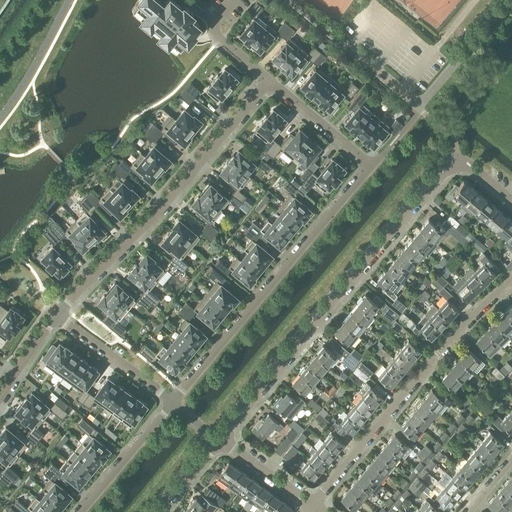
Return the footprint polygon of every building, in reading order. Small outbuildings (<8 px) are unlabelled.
[(138,0),(135,4),(144,12),(140,17),(150,25),(153,22),(162,29),(157,34),(167,42),(171,38),(180,46),(185,40),(187,41),(195,31),(194,30),(199,23),(190,15),(193,12),(183,3),(186,0),(164,0),(163,2),(161,0),(138,0)] [(263,7),(256,2),(248,12),(255,18),(254,19),(253,19),(249,24),(248,23),(244,28),(245,29),(240,34),(245,38),(244,40),(249,44),(267,23),(257,14),(263,7)] [(281,36),(290,26),(285,21),(276,31),(281,36)] [(267,23),(249,44),(257,51),(258,50),(259,50),(264,45),(265,45),(268,41),(268,40),(272,35),(272,34),(275,30),(267,23)] [(290,26),(281,36),(286,40),(295,30),(290,26)] [(273,60),(281,66),(299,46),(290,39),(287,43),(286,42),(281,48),(281,47),(277,52),(278,52),(273,58),(274,59),(273,60)] [(299,46),(281,66),(281,67),(286,71),(287,70),(292,74),(296,68),(297,69),(301,64),(301,63),(305,58),(304,57),(305,56),(311,61),(320,51),(314,46),(308,53),(299,46)] [(320,51),(312,61),(317,66),(325,56),(320,51)] [(341,58),(338,62),(343,66),(345,68),(348,64),(341,58)] [(219,76),(218,75),(213,80),(214,81),(209,87),(206,91),(217,101),(221,97),(237,79),(236,78),(236,77),(229,71),(228,71),(225,69),(219,76)] [(311,94),(324,78),(315,70),(310,75),(305,80),(306,80),(301,86),(306,90),(305,91),(310,95),(311,94)] [(311,94),(319,101),(336,81),(327,74),(324,78),(311,94)] [(336,81),(319,101),(318,102),(323,106),(324,105),(329,109),(334,104),(338,99),(342,93),(343,91),(350,97),(359,87),(352,82),(346,89),(336,81)] [(189,82),(184,89),(194,97),(199,90),(189,82)] [(184,89),(178,95),(188,104),(194,97),(184,89)] [(362,90),(353,100),(361,106),(359,108),(359,107),(354,112),(349,117),(350,117),(345,123),(350,127),(349,128),(354,132),(355,131),(372,111),(362,103),(368,95),(362,90)] [(176,119),(191,133),(201,121),(195,116),(197,114),(187,106),(176,119)] [(258,128),(254,132),(265,141),(258,149),(264,154),(266,152),(275,141),(270,136),(285,119),(284,119),(285,118),(277,111),(276,112),(273,109),(267,116),(266,115),(261,121),(262,122),(258,128)] [(355,131),(363,138),(380,118),(372,111),(355,131)] [(153,123),(148,129),(158,137),(162,132),(173,141),(176,138),(184,144),(189,137),(188,136),(191,133),(176,119),(172,116),(160,130),(153,123)] [(396,119),(390,126),(380,118),(363,138),(362,139),(367,143),(368,142),(373,146),(378,141),(382,136),(386,130),(387,128),(394,134),(403,124),(396,119)] [(148,129),(143,135),(151,141),(148,143),(153,147),(145,156),(160,170),(163,166),(164,167),(170,160),(163,154),(165,150),(154,141),(158,137),(148,129)] [(275,141),(266,152),(266,153),(270,156),(273,158),(280,149),(292,159),(296,155),(309,139),(305,136),(306,135),(299,129),(293,137),(290,134),(280,145),(275,141)] [(309,139),(296,155),(309,166),(317,157),(314,154),(320,146),(313,141),(312,142),(309,139)] [(233,155),(229,160),(230,161),(230,160),(246,173),(254,164),(249,159),(244,155),(238,151),(234,156),(233,155)] [(121,158),(117,163),(128,173),(132,168),(143,178),(145,176),(151,181),(157,173),(160,170),(145,156),(141,152),(130,166),(121,158)] [(261,158),(257,163),(267,172),(271,167),(261,158)] [(304,181),(301,185),(307,190),(314,182),(325,191),(328,187),(329,187),(333,182),(335,183),(339,177),(338,176),(344,169),(341,166),(341,165),(334,159),(333,160),(332,159),(318,176),(312,171),(304,181)] [(227,164),(221,171),(227,177),(225,179),(236,188),(232,193),(242,202),(246,196),(239,190),(250,176),(246,173),(246,174),(230,161),(227,164)] [(120,177),(109,188),(128,205),(131,202),(138,195),(132,189),(134,187),(124,177),(128,173),(117,163),(111,169),(120,177)] [(307,167),(299,177),(304,181),(312,171),(307,167)] [(464,202),(474,189),(463,180),(458,186),(455,184),(445,196),(448,199),(454,195),(464,202)] [(299,200),(293,195),(298,189),(288,181),(283,186),(291,192),(282,203),(302,219),(303,220),(307,215),(306,214),(310,210),(305,206),(306,205),(299,200)] [(208,184),(201,193),(202,194),(222,211),(230,200),(238,206),(242,202),(232,193),(227,199),(226,197),(220,193),(221,192),(216,188),(216,189),(210,184),(209,185),(208,184)] [(91,190),(84,196),(95,207),(99,203),(110,213),(113,210),(120,216),(126,210),(125,209),(128,205),(109,188),(99,198),(91,190)] [(474,189),(464,202),(460,206),(471,215),(474,212),(485,199),(474,189)] [(198,196),(192,203),(200,209),(197,213),(208,222),(204,227),(214,235),(218,230),(211,224),(222,211),(202,194),(199,197),(198,196)] [(87,211),(76,221),(93,240),(96,237),(97,238),(104,232),(97,225),(101,222),(91,211),(95,207),(84,196),(79,202),(87,211)] [(437,196),(433,200),(438,205),(442,200),(437,196)] [(485,199),(474,212),(480,217),(478,220),(483,224),(485,221),(496,208),(485,199)] [(299,222),(302,219),(282,203),(275,211),(279,215),(295,228),(300,223),(299,222)] [(506,217),(496,208),(485,221),(495,230),(506,217)] [(295,228),(279,215),(272,223),(287,237),(287,236),(288,237),(292,232),(292,231),(295,228)] [(511,221),(506,217),(495,230),(506,239),(511,231),(511,221)] [(174,227),(171,231),(191,247),(202,234),(210,240),(214,235),(204,227),(200,231),(189,222),(186,226),(179,219),(173,226),(174,227)] [(428,219),(420,230),(437,244),(444,235),(446,236),(450,233),(464,245),(468,240),(464,236),(459,232),(455,229),(447,222),(446,221),(442,225),(438,222),(435,225),(428,219)] [(56,222),(49,228),(59,240),(65,235),(74,246),(77,244),(82,250),(89,243),(93,240),(76,221),(64,231),(56,222)] [(253,223),(248,228),(258,236),(263,231),(253,223)] [(287,237),(272,223),(264,233),(280,246),(280,245),(280,246),(285,241),(284,240),(287,237)] [(459,224),(455,229),(459,232),(463,228),(459,224)] [(49,228),(43,233),(54,245),(59,240),(49,228)] [(252,239),(243,249),(248,252),(264,265),(267,261),(272,256),(271,256),(271,255),(254,241),(258,236),(248,228),(244,233),(252,239)] [(463,228),(459,232),(464,236),(468,240),(472,235),(463,228)] [(420,230),(411,239),(427,252),(429,254),(437,244),(420,230)] [(168,234),(161,242),(168,247),(166,249),(173,256),(169,261),(181,271),(183,272),(188,265),(181,259),(191,247),(171,231),(168,235),(168,234)] [(511,231),(506,239),(503,243),(507,246),(506,247),(511,252),(511,231)] [(472,235),(468,240),(478,248),(482,243),(472,235)] [(411,239),(403,250),(418,263),(427,252),(411,239)] [(482,243),(478,248),(482,252),(486,247),(482,243)] [(52,246),(42,258),(47,263),(46,264),(51,269),(52,268),(59,274),(62,271),(63,272),(70,264),(69,264),(70,263),(63,257),(64,256),(63,256),(59,253),(60,252),(59,251),(58,252),(52,246)] [(460,249),(456,253),(462,259),(466,254),(460,249)] [(403,250),(394,260),(410,273),(418,263),(403,250)] [(264,265),(248,252),(241,261),(256,274),(259,270),(260,271),(264,265)] [(140,260),(137,264),(157,281),(166,269),(176,277),(181,271),(169,261),(165,265),(154,256),(152,258),(146,253),(140,260)] [(462,259),(456,253),(453,257),(459,262),(462,259)] [(484,262),(475,271),(486,282),(496,273),(494,271),(498,268),(483,253),(479,257),(484,262)] [(442,256),(437,262),(442,266),(447,261),(442,256)] [(502,260),(509,266),(511,262),(511,260),(506,256),(502,260)] [(249,284),(254,279),(253,278),(256,274),(240,261),(241,260),(237,257),(228,267),(219,259),(214,264),(226,274),(231,269),(249,284)] [(394,260),(386,270),(400,282),(401,283),(410,273),(394,260)] [(442,266),(437,262),(433,267),(438,271),(442,266)] [(133,269),(129,274),(134,278),(134,279),(139,283),(144,287),(145,286),(147,288),(141,294),(151,303),(154,306),(160,299),(149,290),(157,281),(137,264),(136,263),(132,268),(133,269)] [(228,307),(232,303),(233,304),(238,298),(224,287),(229,282),(212,267),(206,274),(216,282),(209,290),(228,307)] [(471,267),(462,276),(465,280),(476,291),(486,282),(475,271),(471,267)] [(438,273),(444,279),(448,275),(442,269),(438,273)] [(386,270),(377,281),(383,286),(381,289),(394,300),(397,295),(392,290),(400,282),(386,270)] [(444,279),(438,273),(434,278),(442,286),(447,281),(444,279)] [(420,281),(425,286),(430,280),(425,276),(420,281)] [(462,276),(452,286),(456,289),(467,301),(476,291),(465,280),(462,276)] [(425,286),(420,281),(415,286),(420,291),(425,286)] [(107,292),(108,293),(128,310),(135,301),(131,297),(132,296),(126,291),(127,291),(122,287),(122,288),(116,283),(115,284),(114,283),(107,292)] [(446,299),(437,308),(449,319),(458,309),(451,302),(455,298),(443,286),(438,291),(446,299)] [(420,293),(426,299),(430,294),(424,289),(420,293)] [(225,310),(228,307),(209,290),(201,299),(221,316),(226,311),(225,310)] [(117,322),(128,310),(108,293),(105,296),(104,295),(98,302),(106,308),(103,311),(114,321),(109,326),(121,336),(127,330),(117,322)] [(426,299),(420,293),(417,297),(423,302),(426,299)] [(141,294),(137,299),(147,308),(151,303),(141,294)] [(365,294),(357,304),(370,315),(382,301),(376,295),(372,300),(365,294)] [(186,302),(182,307),(192,315),(196,311),(213,325),(214,325),(218,320),(221,316),(201,299),(193,308),(186,302)] [(392,304),(400,311),(405,306),(396,299),(392,304)] [(0,335),(5,340),(8,335),(9,336),(13,330),(14,330),(19,324),(18,323),(23,316),(19,314),(20,313),(12,307),(11,308),(10,307),(8,311),(5,308),(0,304),(0,335)] [(357,304),(350,313),(363,324),(366,327),(374,318),(370,315),(357,304)] [(383,310),(380,313),(384,316),(391,323),(398,314),(389,307),(386,304),(381,309),(383,310)] [(433,304),(424,314),(425,314),(428,318),(440,329),(449,319),(437,308),(433,304)] [(188,320),(192,315),(182,307),(177,312),(185,318),(177,328),(181,331),(197,344),(200,340),(201,341),(205,336),(205,335),(188,320)] [(403,312),(399,317),(411,328),(415,323),(403,312)] [(511,320),(504,312),(495,322),(506,333),(511,327),(511,320)] [(350,313),(342,323),(355,333),(358,336),(366,327),(363,324),(350,313)] [(415,323),(411,328),(423,339),(427,335),(431,339),(440,329),(428,318),(425,314),(416,324),(415,323)] [(395,320),(391,326),(396,330),(401,325),(395,320)] [(495,322),(485,331),(501,346),(510,337),(506,333),(495,322)] [(342,323),(334,332),(347,343),(350,346),(358,336),(355,333),(342,323)] [(181,331),(174,340),(190,353),(193,349),(193,350),(198,345),(197,344),(181,331)] [(485,331),(476,340),(482,347),(481,349),(489,357),(501,346),(485,331)] [(174,340),(167,348),(183,361),(185,358),(186,359),(190,353),(174,340)] [(408,340),(400,349),(413,360),(421,350),(408,340)] [(51,355),(44,364),(54,371),(69,350),(70,349),(65,345),(64,347),(59,343),(56,348),(55,347),(50,354),(51,355)] [(167,348),(163,345),(155,354),(144,344),(139,351),(152,362),(157,356),(164,362),(163,362),(170,367),(175,371),(179,366),(180,367),(184,362),(183,361),(167,348)] [(323,345),(315,355),(328,365),(336,356),(323,345)] [(468,348),(459,359),(471,369),(480,359),(468,348)] [(354,349),(350,353),(359,360),(363,356),(354,349)] [(400,349),(393,358),(406,369),(413,360),(400,349)] [(69,350),(54,371),(63,378),(78,357),(79,356),(73,352),(73,353),(69,350)] [(350,353),(347,357),(356,365),(359,360),(350,353)] [(328,365),(315,355),(307,364),(320,374),(328,365)] [(78,357),(63,378),(72,384),(88,363),(82,359),(78,357)] [(356,365),(347,357),(343,362),(352,369),(356,365)] [(393,358),(385,367),(398,378),(406,369),(393,358)] [(459,359),(450,368),(463,379),(471,369),(459,359)] [(511,367),(511,366),(507,361),(502,366),(508,371),(511,367)] [(361,362),(357,367),(368,377),(372,372),(361,362)] [(88,363),(72,384),(80,390),(82,391),(76,399),(82,403),(89,392),(84,389),(97,371),(97,370),(92,366),(88,363)] [(307,364),(300,373),(312,384),(313,383),(320,374),(307,364)] [(368,377),(357,367),(353,372),(364,381),(368,377)] [(398,378),(385,367),(377,376),(390,387),(398,378)] [(504,375),(496,367),(491,372),(494,374),(491,378),(497,383),(504,375)] [(463,379),(450,368),(441,379),(454,389),(463,379)] [(312,384),(300,373),(292,383),(304,393),(309,388),(313,391),(316,387),(313,383),(312,384)] [(353,385),(356,382),(350,377),(347,380),(353,385)] [(89,392),(82,403),(89,408),(94,400),(102,406),(118,385),(113,382),(114,381),(108,378),(94,396),(89,392)] [(366,382),(358,392),(362,395),(375,405),(382,396),(370,386),(366,382)] [(118,385),(102,406),(112,413),(127,392),(124,390),(123,389),(124,389),(118,384),(118,385)] [(432,390),(424,399),(437,410),(441,413),(448,404),(449,405),(453,400),(440,390),(437,394),(432,390)] [(127,392),(112,413),(121,419),(136,398),(132,396),(133,395),(127,391),(127,392)] [(329,397),(324,393),(322,391),(319,394),(326,400),(329,397)] [(26,396),(22,401),(22,402),(43,419),(51,410),(62,419),(68,412),(64,409),(54,401),(48,408),(47,406),(42,401),(37,396),(37,397),(32,392),(28,397),(26,396)] [(482,397),(477,392),(473,396),(479,400),(482,397)] [(283,397),(282,395),(273,405),(284,414),(294,403),(299,408),(302,404),(297,399),(296,401),(286,393),(283,397)] [(362,395),(354,404),(367,414),(375,405),(362,395)] [(58,396),(54,401),(64,409),(68,404),(58,396)] [(136,398),(121,419),(131,426),(137,417),(138,417),(143,411),(142,410),(146,405),(141,402),(142,400),(137,397),(136,398)] [(461,402),(471,410),(475,405),(465,397),(461,402)] [(317,412),(321,407),(311,399),(307,404),(317,412)] [(437,410),(424,399),(416,408),(429,419),(437,410)] [(22,402),(15,410),(16,411),(16,412),(21,416),(21,417),(25,420),(26,420),(31,425),(32,424),(33,425),(29,431),(39,439),(43,434),(36,427),(43,419),(22,402)] [(354,404),(347,413),(360,423),(367,414),(354,404)] [(322,408),(318,413),(323,417),(327,412),(322,408)] [(416,408),(409,417),(422,428),(429,419),(416,408)] [(496,415),(491,421),(506,435),(507,434),(510,431),(511,433),(511,432),(511,414),(509,412),(501,420),(496,415)] [(323,417),(318,413),(314,418),(326,427),(330,423),(323,417)] [(334,417),(330,422),(347,436),(351,431),(352,433),(360,423),(347,413),(340,421),(334,417)] [(251,430),(257,435),(257,434),(262,438),(261,439),(262,439),(274,425),(279,430),(282,426),(277,422),(278,422),(269,414),(264,420),(262,418),(251,430)] [(473,418),(470,415),(465,420),(469,423),(473,418)] [(422,428),(409,417),(401,426),(414,437),(422,428)] [(83,418),(77,424),(88,433),(81,442),(101,459),(102,460),(106,455),(105,454),(109,449),(104,445),(98,440),(92,435),(96,429),(83,418)] [(292,427),(299,433),(303,428),(293,420),(289,425),(292,427)] [(452,433),(457,427),(452,423),(447,429),(452,433)] [(461,434),(466,427),(462,423),(456,430),(461,434)] [(1,435),(0,436),(0,439),(18,455),(29,441),(34,445),(39,439),(29,431),(24,437),(16,430),(13,433),(6,427),(0,434),(1,435)] [(292,427),(286,435),(287,436),(275,451),(280,455),(299,433),(292,427)] [(323,441),(336,451),(344,442),(331,431),(323,441)] [(445,442),(450,436),(445,432),(440,438),(445,442)] [(454,442),(459,436),(454,432),(449,438),(454,442)] [(483,442),(495,452),(503,443),(490,432),(483,442)] [(394,434),(386,444),(399,454),(407,445),(394,434)] [(304,439),(299,436),(293,443),(297,447),(304,439)] [(0,462),(4,466),(0,471),(14,482),(19,476),(8,467),(18,455),(0,439),(0,462)] [(323,441),(316,449),(329,460),(336,451),(323,441)] [(437,450),(442,445),(437,441),(433,447),(437,450)] [(447,441),(442,447),(446,452),(452,446),(447,441)] [(81,442),(74,451),(94,467),(94,468),(99,462),(98,462),(101,459),(81,442)] [(483,442),(475,451),(487,461),(495,452),(483,442)] [(399,454),(386,444),(379,453),(391,463),(392,463),(399,454)] [(292,445),(283,456),(287,460),(297,449),(292,445)] [(434,452),(425,445),(421,450),(430,457),(434,452)] [(313,453),(308,459),(321,469),(329,460),(316,449),(312,446),(309,450),(313,453)] [(421,450),(417,455),(422,459),(426,462),(430,457),(421,450)] [(439,461),(444,454),(439,450),(434,457),(439,461)] [(74,451),(66,459),(86,476),(87,477),(91,471),(94,467),(74,451)] [(475,451),(467,459),(480,470),(487,461),(475,451)] [(391,463),(379,453),(371,462),(387,475),(395,465),(392,463),(391,463)] [(52,462),(47,467),(57,476),(61,471),(78,486),(79,485),(84,480),(83,480),(86,476),(66,459),(59,468),(52,462)] [(321,469),(308,459),(300,468),(302,470),(301,471),(305,474),(306,473),(313,479),(321,469)] [(420,461),(414,468),(420,472),(425,465),(424,465),(426,462),(422,459),(420,462),(420,461)] [(431,470),(436,463),(431,459),(426,466),(431,470)] [(480,470),(467,459),(460,468),(472,479),(480,470)] [(228,486),(239,470),(229,462),(217,478),(228,486)] [(387,475),(371,462),(363,471),(376,482),(377,481),(380,484),(387,475)] [(472,479),(460,468),(460,469),(455,465),(452,469),(456,472),(452,477),(465,488),(472,479)] [(50,479),(42,488),(46,492),(47,491),(63,504),(66,501),(71,496),(70,495),(53,481),(57,476),(47,467),(43,472),(50,479)] [(423,478),(428,473),(424,469),(419,475),(423,478)] [(239,470),(228,486),(238,493),(238,494),(250,477),(239,470)] [(0,478),(8,485),(12,481),(14,483),(14,482),(0,471),(0,478)] [(363,471),(356,480),(368,491),(376,482),(363,471)] [(412,481),(417,475),(412,471),(407,477),(412,481)] [(250,477),(238,494),(233,500),(237,503),(242,496),(243,496),(248,500),(249,500),(260,485),(250,477)] [(465,488),(452,477),(444,486),(457,497),(465,488)] [(413,482),(422,490),(426,485),(417,478),(413,482)] [(405,490),(409,483),(404,479),(399,486),(405,490)] [(356,480),(348,489),(361,500),(368,491),(356,480)] [(422,490),(413,482),(409,487),(418,495),(422,490)] [(249,500),(248,500),(243,507),(247,510),(252,503),(259,507),(260,505),(261,505),(271,492),(260,485),(249,500)] [(457,497),(444,486),(437,496),(449,506),(457,497)] [(511,501),(511,492),(504,486),(496,495),(509,505),(511,501)] [(217,503),(221,498),(207,488),(204,493),(217,503)] [(396,498),(402,492),(398,488),(392,494),(396,498)] [(361,500),(348,489),(341,498),(348,504),(347,505),(351,508),(352,507),(354,508),(361,500)] [(402,495),(403,496),(406,499),(411,493),(407,489),(402,495)] [(62,505),(47,491),(39,500),(53,511),(57,511),(60,509),(59,508),(62,505)] [(271,492),(261,505),(265,508),(266,506),(273,511),(281,500),(271,492)] [(196,498),(186,510),(188,511),(208,511),(209,511),(210,511),(211,511),(216,506),(203,495),(199,500),(196,498)] [(502,511),(509,505),(496,495),(488,504),(497,511),(502,511)] [(53,511),(39,500),(40,500),(36,496),(27,507),(18,499),(13,504),(22,511),(26,511),(30,508),(34,511),(53,511)] [(406,499),(403,496),(395,504),(399,507),(406,499)] [(389,507),(394,501),(390,497),(385,503),(389,507)] [(281,500),(273,511),(293,511),(294,511),(290,509),(291,507),(281,500)] [(440,511),(427,500),(419,509),(422,511),(440,511)]
